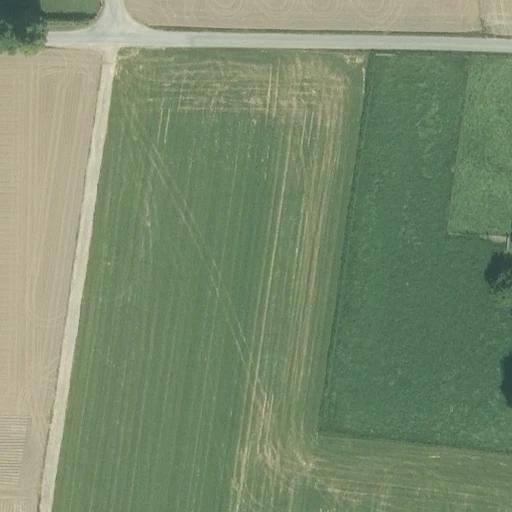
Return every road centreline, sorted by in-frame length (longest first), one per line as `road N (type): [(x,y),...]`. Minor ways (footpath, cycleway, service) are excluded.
road 1 (track): [(51,511),(121,40)]
road 2 (unclassified): [(511,47),(121,40)]
road 3 (unclassified): [(121,40),(0,37)]
